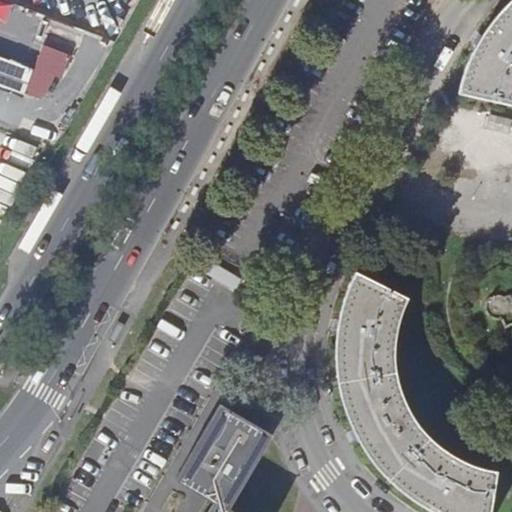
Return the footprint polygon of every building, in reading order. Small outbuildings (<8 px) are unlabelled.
[(5,0),(0,0),(0,14),(9,18),(15,4),(5,0)] [(511,1),(503,11),(487,27),(474,51),(465,73),(458,93),(511,106),(511,1)] [(61,74),(68,55),(40,45),(33,64),(61,74)] [(27,62),(0,51),(0,83),(16,90),(27,62)] [(511,121),(488,115),(484,129),(507,134),(511,121)] [(404,256),(385,246),(375,263),(395,273),(404,256)] [(409,299),(355,273),(343,299),(338,321),(336,343),(335,371),(340,396),(348,419),(358,442),(372,463),(385,477),(406,495),(421,507),(430,511),(491,511),(499,470),(476,464),(455,453),(434,439),(414,415),(404,393),(398,372),(396,346),(398,326),(409,299)] [(274,436),(222,405),(176,482),(213,504),(207,511),(231,511),(230,511),(274,436)]
